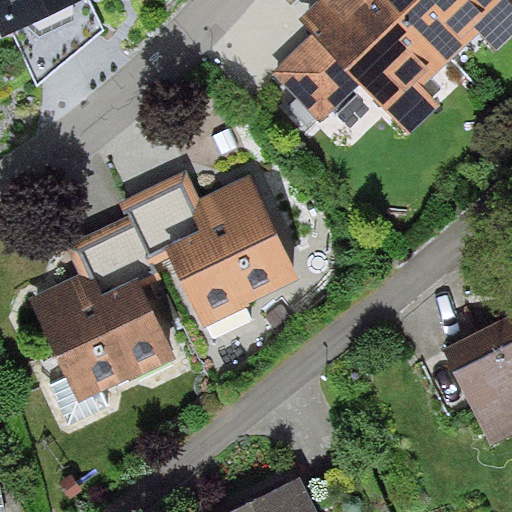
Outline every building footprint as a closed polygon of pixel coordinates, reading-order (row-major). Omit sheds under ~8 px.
[(0,0),(0,11),(23,0),(0,0)] [(436,54),(384,0),(308,0),(289,19),(302,32),(350,83),(397,132),(426,105),(406,83),(436,54)] [(384,0),(436,54),(470,22),(489,41),(511,19),(511,13),(498,0),(384,0)] [(316,115),(350,83),(302,32),(268,65),(316,115)] [(199,217),(190,195),(180,172),(116,198),(123,214),(135,243),(159,233),(199,217)] [(278,274),(238,176),(190,195),(199,217),(159,233),(189,309),(278,274)] [(135,243),(123,214),(62,239),(75,271),(82,289),(127,271),(143,264),(135,243)] [(157,346),(127,271),(82,289),(75,271),(28,290),(66,383),(157,346)] [(511,305),(438,337),(482,438),(511,424),(511,305)] [(310,511),(293,475),(213,511),(310,511)]
